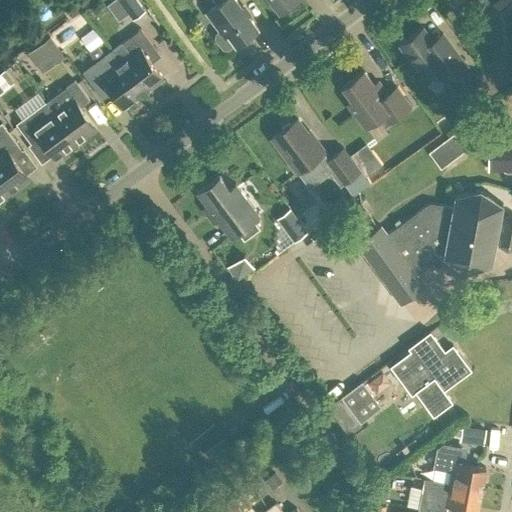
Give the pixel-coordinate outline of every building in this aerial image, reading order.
[(145,9),(138,0),(120,0),(129,11),(133,18),(145,9)] [(214,0),(217,3),(206,12),(220,31),(217,33),(217,37),(224,47),(228,47),(234,42),(236,45),(258,28),(237,0),(214,0)] [(270,0),(280,13),(296,0),(270,0)] [(511,0),(495,0),(502,8),(511,0)] [(74,38),(65,25),(51,35),(60,48),(74,38)] [(467,66),(442,32),(432,39),(423,27),(400,44),(425,77),(438,67),(448,80),(467,66)] [(164,76),(148,56),(157,49),(141,28),(122,42),(112,49),(122,61),(144,91),(164,76)] [(53,64),(65,55),(50,36),(38,44),(53,64)] [(144,91),(122,61),(112,49),(83,70),(99,92),(108,85),(123,106),(144,91)] [(499,85),(511,75),(511,64),(510,67),(499,53),(483,64),(499,85)] [(0,70),(0,90),(14,80),(5,67),(0,70)] [(389,122),(411,105),(396,85),(383,95),(364,69),(343,85),(352,98),(348,102),(365,126),(383,113),(389,122)] [(468,93),(477,104),(497,90),(483,72),(473,79),(478,85),(468,93)] [(74,98),(54,112),(76,141),(96,126),(81,106),(90,99),(75,79),(66,86),(74,98)] [(76,141),(54,112),(46,100),(17,122),(31,142),(41,136),(56,156),(76,141)] [(298,117),(272,137),(297,171),(300,169),(309,183),(331,167),(342,182),(359,170),(343,147),(326,159),(322,153),(325,150),(310,129),(308,131),(298,117)] [(0,179),(8,191),(28,176),(13,156),(22,149),(2,122),(0,123),(0,179)] [(511,167),(511,132),(476,132),(476,152),(488,152),(488,167),(511,167)] [(429,151),(441,167),(466,149),(454,133),(429,151)] [(253,219),(260,214),(236,182),(229,187),(220,174),(197,191),(231,236),(241,228),(247,236),(259,227),(253,219)] [(0,197),(8,191),(0,179),(0,197)] [(511,249),(511,213),(501,216),(503,203),(481,188),(455,194),(453,205),(430,201),(387,233),(381,224),(357,241),(401,302),(425,285),(416,273),(443,254),(466,269),(492,264),(496,242),(507,250),(511,249)] [(308,230),(290,207),(277,217),(294,240),(308,230)] [(444,389),(471,369),(453,344),(445,349),(430,330),(409,346),(412,349),(390,365),(412,394),(416,391),(433,414),(452,400),(444,389)] [(362,379),(341,395),(361,421),(382,405),(362,379)] [(460,439),(485,443),(488,427),(463,423),(460,439)] [(481,488),(486,466),(457,461),(460,445),(444,442),(437,446),(433,467),(452,470),(450,482),(481,488)] [(426,476),(430,464),(412,459),(409,471),(426,476)] [(272,489),(283,481),(275,471),(264,479),(272,489)] [(477,510),(481,488),(450,482),(449,490),(423,485),(418,507),(443,511),(446,511),(448,505),(477,510)] [(212,499),(220,494),(214,485),(206,491),(212,499)] [(386,501),(388,488),(371,485),(369,498),(386,501)] [(225,511),(238,511),(241,510),(231,497),(220,505),(225,511)] [(284,511),(276,501),(268,507),(271,511),(300,511),(297,507),(289,511),(284,511)] [(373,511),(384,511),(386,504),(369,502),(368,511),(373,511)]
